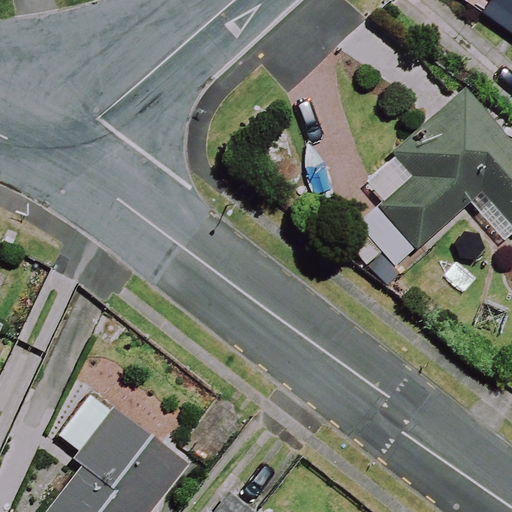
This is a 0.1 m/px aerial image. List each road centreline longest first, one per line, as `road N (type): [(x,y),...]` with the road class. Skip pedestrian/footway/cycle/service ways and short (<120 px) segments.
road 1 (residential): [(511,504),(68,163)]
road 2 (residential): [(68,163),(100,118),(231,0)]
